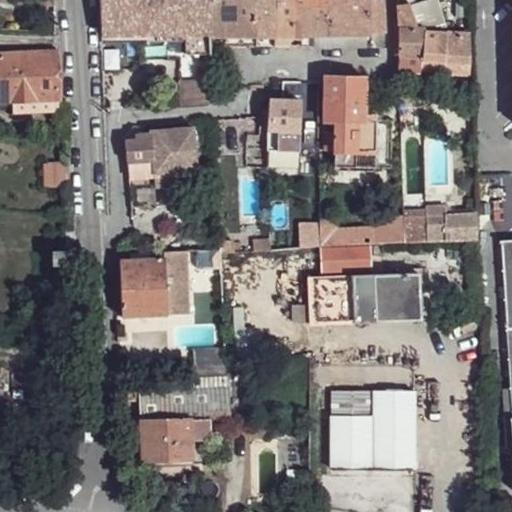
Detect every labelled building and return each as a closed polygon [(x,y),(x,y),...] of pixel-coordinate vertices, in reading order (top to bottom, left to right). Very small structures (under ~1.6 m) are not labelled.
[(98,0),(100,37),(174,35),(184,35),(210,35),(208,0),(98,0)] [(208,0),(210,35),(223,36),(224,47),(256,47),(256,35),(254,0),(208,0)] [(273,35),(270,0),(254,0),(256,35),(273,35)] [(270,0),(274,47),(297,47),(297,36),(296,36),(291,9),(290,9),(289,0),(270,0)] [(289,0),(290,9),(291,9),(296,36),(297,36),(301,36),(301,35),(327,34),(330,35),(326,0),(289,0)] [(326,0),(330,35),(331,34),(331,48),(342,47),(342,34),(372,34),(372,47),(385,47),(382,0),(326,0)] [(431,0),(409,6),(417,28),(424,28),(446,28),(436,0),(431,0)] [(397,5),(399,29),(398,58),(398,71),(420,72),(420,71),(421,61),(422,31),(424,31),(424,28),(417,28),(409,6),(408,3),(398,5),(397,5)] [(422,31),(421,61),(445,63),(444,73),(444,74),(471,76),(471,65),(470,34),(424,31),(422,31)] [(327,34),(301,35),(301,36),(301,47),(331,48),(331,34),(330,35),(327,34)] [(372,34),(342,34),(342,47),(372,47),(372,34)] [(210,35),(184,35),(186,53),(210,53),(210,35)] [(273,35),(256,35),(256,47),(274,47),(273,35)] [(0,53),(0,101),(59,99),(57,51),(0,53)] [(445,63),(421,61),(420,71),(444,73),(445,63)] [(324,77),(323,133),(324,133),(324,150),(333,149),(333,168),(375,167),(375,123),(364,123),(365,78),(324,77)] [(178,84),(179,108),(205,106),(208,106),(210,104),(211,102),(211,100),(210,82),(178,84)] [(466,97),(467,120),(475,121),(474,97),(466,97)] [(269,99),(266,130),(277,131),(276,149),(276,151),(298,152),(300,100),(283,99),(269,99)] [(151,131),(151,133),(134,134),(135,139),(124,140),(126,163),(140,162),(140,172),(153,171),(155,189),(198,185),(193,127),(151,131)] [(277,131),(266,130),(266,136),(268,149),(276,149),(277,131)] [(140,162),(126,163),(127,173),(140,172),(140,162)] [(44,164),(45,187),(70,187),(69,163),(44,164)] [(403,214),(403,215),(404,243),(426,241),(425,216),(425,212),(403,214)] [(476,213),(445,215),(447,240),(476,239),(476,213)] [(319,219),(320,246),(404,243),(403,215),(386,216),(387,226),(337,228),(336,219),(319,219)] [(425,216),(426,241),(447,240),(445,215),(425,216)] [(254,240),(254,252),(270,251),(269,239),(254,240)] [(511,240),(502,241),(507,330),(511,397),(511,240)] [(219,242),(220,248),(220,253),(234,253),(234,242),(234,241),(219,242)] [(220,248),(207,248),(208,260),(220,260),(220,253),(220,248)] [(119,260),(121,316),(189,313),(186,250),(130,252),(131,260),(119,260)] [(51,252),(52,264),(67,264),(66,252),(51,252)] [(307,277),(309,323),(420,319),(418,273),(307,277)] [(193,349),(195,377),(226,375),(225,362),(224,348),(193,349)] [(195,377),(119,380),(119,398),(139,398),(139,396),(167,396),(167,398),(167,414),(207,413),(208,414),(208,418),(229,417),(226,375),(195,377)] [(373,391),(373,416),(331,416),(330,416),(330,469),(414,470),(415,391),(373,391)] [(373,391),(331,391),(331,416),(373,416),(373,391)] [(191,419),(192,441),(210,440),(208,418),(208,414),(207,413),(167,414),(167,420),(191,419)] [(139,421),(141,461),(193,459),(192,441),(191,419),(167,420),(139,421)]
